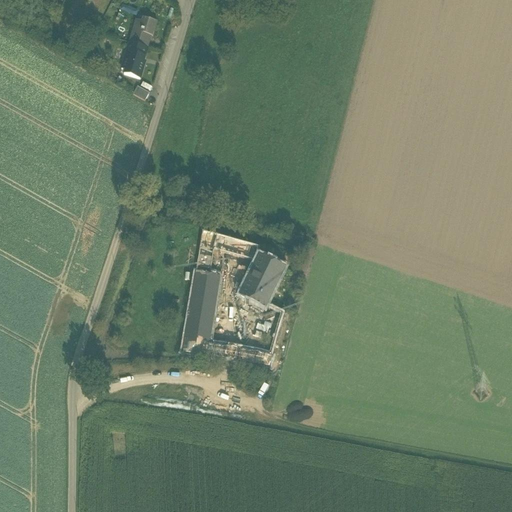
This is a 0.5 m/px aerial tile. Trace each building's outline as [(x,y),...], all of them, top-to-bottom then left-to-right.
[(38,0),(60,12),(66,0),(38,0)] [(131,37),(129,44),(147,50),(151,37),(153,38),(157,24),(143,20),(142,23),(136,21),(133,30),(136,31),(134,38),(131,37)] [(143,63),(147,50),(129,44),(126,54),(129,55),(126,63),(124,62),(121,70),(125,72),(124,76),(140,81),(145,63),(143,63)] [(133,96),(145,103),(149,95),(138,88),(133,96)] [(209,276),(214,251),(216,236),(203,233),(184,344),(182,354),(202,357),(205,343),(209,344),(219,278),(209,276)] [(258,248),(216,236),(214,251),(256,263),(259,257),(256,256),(258,248)] [(239,298),(265,311),(268,306),(285,270),(259,257),(256,263),(239,298)] [(279,337),(287,313),(284,312),(275,336),(279,337)] [(202,357),(225,361),(227,349),(209,346),(209,344),(205,343),(202,357)] [(225,361),(234,363),(236,350),(227,349),(225,361)] [(258,354),(236,350),(234,363),(269,368),(272,358),(258,354)]
